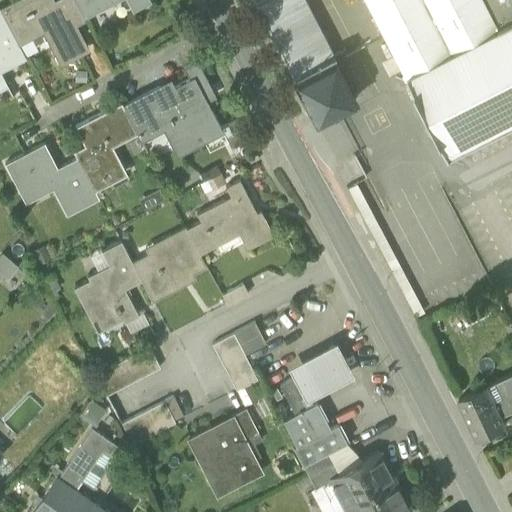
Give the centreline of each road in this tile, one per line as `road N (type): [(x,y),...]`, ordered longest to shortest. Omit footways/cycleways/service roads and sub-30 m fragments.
road 1 (secondary): [(349,254),(484,511)]
road 2 (secondary): [(226,20),(349,254)]
road 3 (residential): [(349,254),(178,342),(208,404)]
road 4 (residential): [(226,20),(41,122)]
